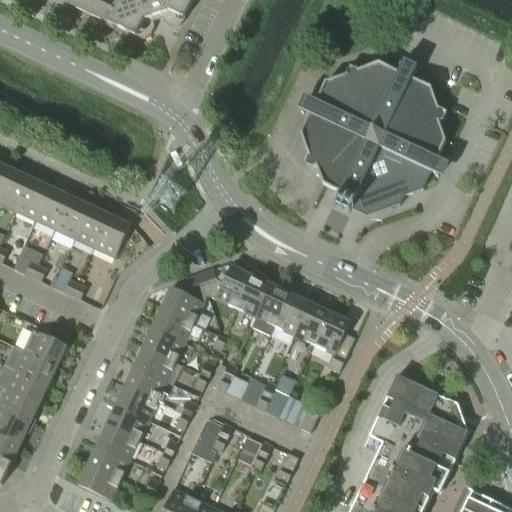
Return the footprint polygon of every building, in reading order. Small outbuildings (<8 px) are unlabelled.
[(87,14),(93,0),(70,0),(68,5),(87,14)] [(118,0),(93,0),(87,14),(107,24),(118,0)] [(156,17),(150,0),(118,0),(107,24),(141,40),(146,40),(150,37),(154,30),(154,25),(151,19),(156,17)] [(150,0),(156,17),(160,16),(163,22),(166,25),(173,29),(177,28),(182,25),(184,20),(193,0),(150,0)] [(430,173),(436,176),(435,178),(437,179),(445,162),(443,161),(442,163),(437,160),(445,142),(438,123),(442,122),(446,113),(438,109),(430,89),(411,80),(413,74),(415,75),(416,73),(400,65),(399,67),(400,68),(398,73),(378,64),(358,72),(349,68),(345,76),(325,84),(315,103),(310,100),(310,98),(309,97),(301,114),(303,115),(304,113),(309,116),(300,135),(308,156),(303,164),(312,168),(316,167),(323,186),(354,201),(357,195),(357,194),(365,191),(371,209),(390,203),(399,207),(403,198),(422,191),(417,178),(430,173)] [(0,197),(12,172),(0,165),(0,197)] [(0,197),(0,206),(16,214),(31,181),(12,172),(0,197)] [(16,214),(36,223),(51,190),(31,181),(16,214)] [(36,223),(55,232),(71,199),(51,190),(36,223)] [(55,232),(75,242),(90,208),(71,199),(55,232)] [(75,242),(94,250),(109,217),(90,208),(75,242)] [(109,217),(94,250),(115,260),(130,227),(109,217)] [(33,279),(38,268),(30,264),(25,276),(33,279)] [(200,276),(207,298),(234,310),(251,277),(230,268),(226,267),(200,276)] [(38,268),(33,279),(41,283),(46,272),(38,268)] [(53,289),(64,294),(72,298),(77,286),(69,282),(72,276),(62,271),(53,289)] [(161,310),(194,325),(207,298),(200,276),(187,281),(188,283),(170,290),(161,310)] [(270,287),(251,277),(234,310),(254,320),(270,287)] [(77,286),(72,298),(80,302),(85,290),(77,286)] [(270,287),(254,320),(250,328),(270,337),(274,329),(290,296),(270,287)] [(274,329),(293,338),(309,305),(290,296),(274,329)] [(329,314),(309,305),(293,338),(313,347),(329,314)] [(194,325),(161,310),(151,330),(184,345),(195,350),(204,330),(194,325)] [(350,324),(329,314),(313,347),(333,357),(328,368),(339,374),(354,341),(344,336),(350,324)] [(184,345),(151,330),(142,349),(175,364),(184,345)] [(66,348),(33,332),(23,353),(56,368),(66,348)] [(220,354),(221,353),(226,341),(222,339),(218,337),(211,350),(220,354)] [(4,368),(47,388),(56,368),(23,353),(13,348),(4,368)] [(133,369),(166,384),(175,364),(142,349),(133,369)] [(206,362),(199,376),(208,380),(215,367),(206,362)] [(228,365),(222,377),(231,382),(237,369),(233,367),(228,365)] [(0,389),(5,392),(38,408),(47,388),(4,368),(0,376),(0,389)] [(124,388),(157,404),(166,384),(133,369),(124,388)] [(208,380),(199,376),(193,389),(202,393),(208,380)] [(216,390),(225,395),(231,382),(222,377),(216,390)] [(413,511),(425,487),(420,484),(425,474),(444,484),(467,434),(457,406),(397,377),(368,438),(381,444),(349,511),(413,511)] [(261,396),(270,400),(276,387),(272,385),(267,383),(261,396)] [(115,408),(148,423),(157,404),(124,388),(115,408)] [(0,401),(0,413),(29,427),(38,408),(5,392),(0,401)] [(255,409),(264,413),(270,400),(261,396),(255,409)] [(181,415),(190,419),(196,406),(187,402),(181,415)] [(300,430),(310,435),(322,410),(311,405),(310,409),(300,430)] [(106,427),(139,443),(148,423),(115,408),(106,427)] [(0,413),(0,437),(20,447),(29,427),(0,413)] [(181,415),(174,428),(183,433),(190,419),(181,415)] [(223,426),(217,439),(226,443),(232,430),(223,426)] [(96,447),(129,462),(139,443),(106,427),(96,447)] [(0,461),(10,466),(20,447),(0,437),(0,461)] [(226,443),(217,439),(211,451),(215,453),(220,456),(226,443)] [(171,458),(178,445),(169,441),(162,454),(171,458)] [(265,461),(271,448),(263,444),(257,457),(265,461)] [(87,467),(120,482),(129,462),(96,447),(87,467)] [(162,454),(156,467),(165,472),(171,458),(162,454)] [(286,486),(288,481),(298,461),(287,455),(275,481),(286,486)] [(255,472),(259,474),(265,461),(257,457),(250,470),(255,472)] [(0,461),(0,487),(1,487),(10,466),(0,461)] [(87,467),(78,487),(111,503),(120,482),(87,467)] [(149,481),(144,494),(152,498),(158,486),(149,481)] [(188,511),(193,502),(172,492),(162,511),(188,511)] [(510,511),(471,493),(462,511),(510,511)] [(138,507),(146,510),(147,511),(152,498),(144,494),(138,507)] [(193,502),(188,511),(211,511),(213,511),(193,502)]
